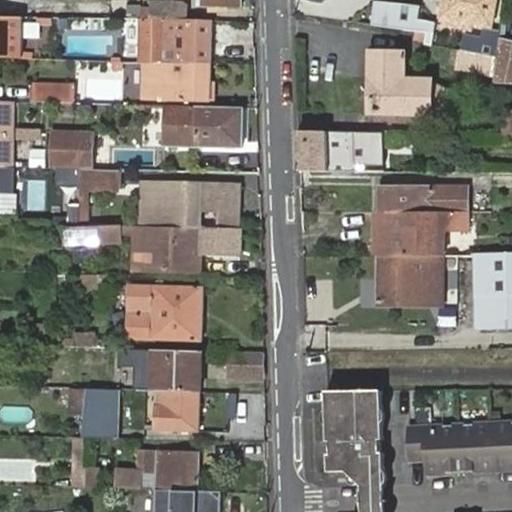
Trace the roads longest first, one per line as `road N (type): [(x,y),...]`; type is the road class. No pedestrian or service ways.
road 1 (residential): [(273,0),(291,508)]
road 2 (residential): [(291,508),(511,495)]
